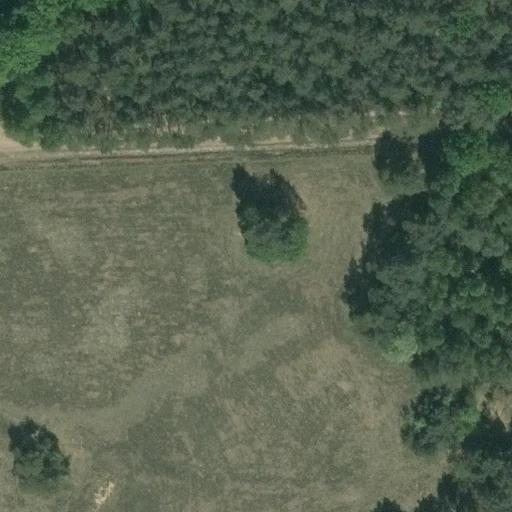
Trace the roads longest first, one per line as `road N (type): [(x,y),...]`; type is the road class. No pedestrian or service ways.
road 1 (track): [(0,147),(511,129)]
road 2 (track): [(117,0),(0,103)]
